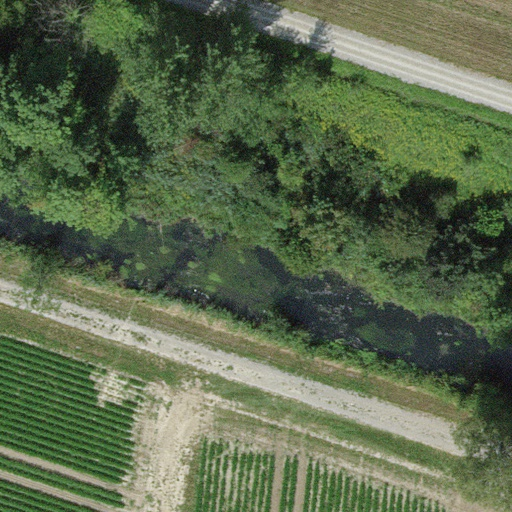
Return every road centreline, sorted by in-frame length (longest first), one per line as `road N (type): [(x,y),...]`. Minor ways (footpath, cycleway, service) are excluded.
road 1 (track): [(0,299),(511,466)]
road 2 (track): [(178,0),(511,110)]
